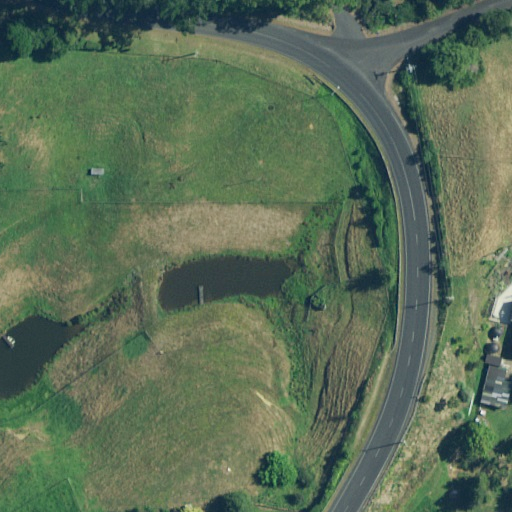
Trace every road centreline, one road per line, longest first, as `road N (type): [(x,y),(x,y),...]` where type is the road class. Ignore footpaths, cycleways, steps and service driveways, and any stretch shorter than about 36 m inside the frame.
road 1 (tertiary): [(346,511),(393,424),(419,303),(404,163),(341,73)]
road 2 (tertiary): [(341,73),(274,41),(65,0)]
road 3 (unclassified): [(510,0),(341,73)]
